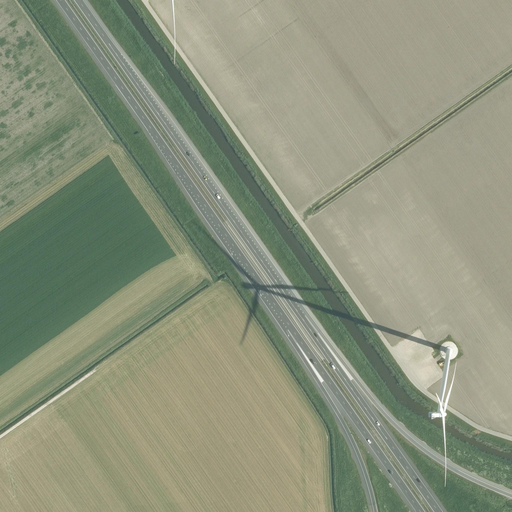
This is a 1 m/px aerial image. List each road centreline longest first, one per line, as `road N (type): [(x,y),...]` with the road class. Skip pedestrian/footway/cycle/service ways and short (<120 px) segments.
road 1 (motorway): [(60,0),(290,326)]
road 2 (motorway): [(301,317),(78,0)]
road 3 (motorway): [(511,496),(412,441),(301,317)]
road 4 (motorway): [(438,511),(301,317)]
road 5 (motorway): [(290,326),(420,511)]
road 6 (motorway): [(290,326),(357,451),(376,511)]
